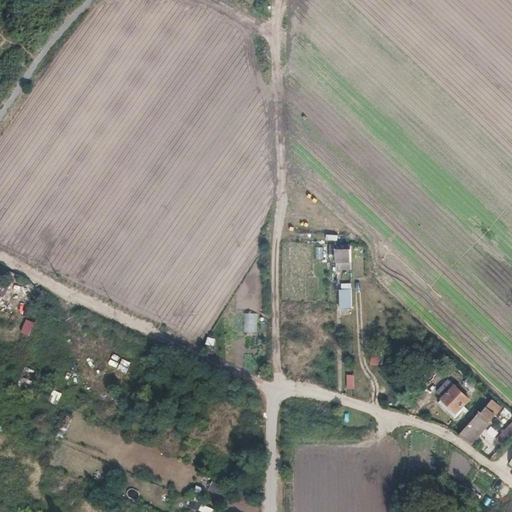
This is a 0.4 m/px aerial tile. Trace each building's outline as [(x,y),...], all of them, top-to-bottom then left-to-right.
[(315,259),(323,259),(324,247),(316,247),(315,259)] [(352,262),(352,249),(336,249),(336,262),(352,262)] [(0,307),(7,295),(11,285),(2,280),(0,284),(0,307)] [(353,309),(353,292),(341,292),(342,309),(353,309)] [(25,319),(22,333),(32,335),(35,321),(25,319)] [(477,384),(471,377),(467,382),(473,388),(477,384)] [(457,412),(470,399),(455,385),(442,398),(457,412)] [(326,409),(327,402),(300,398),(299,405),(326,409)] [(483,430),(502,405),(494,399),(478,420),(475,418),(460,435),(470,444),(476,438),(472,434),(478,427),(483,430)] [(324,418),(326,409),(299,405),(298,414),(324,418)] [(499,451),(511,436),(511,429),(511,428),(494,447),(499,451)] [(211,483),(210,491),(222,494),(224,486),(211,483)] [(202,503),(199,510),(205,511),(212,511),(214,508),(202,503)]
